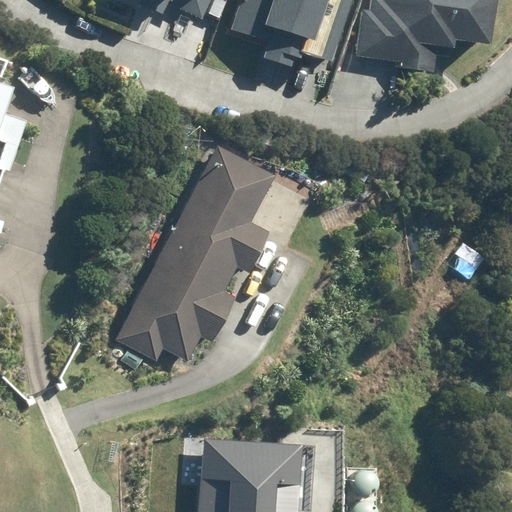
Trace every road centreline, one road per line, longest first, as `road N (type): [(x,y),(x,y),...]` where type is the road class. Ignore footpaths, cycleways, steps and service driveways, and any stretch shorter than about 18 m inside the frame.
road 1 (residential): [(511,67),(491,92),(411,119),(329,120),(136,61),(50,28),(15,0)]
road 2 (unknown): [(69,164),(35,248),(55,417)]
